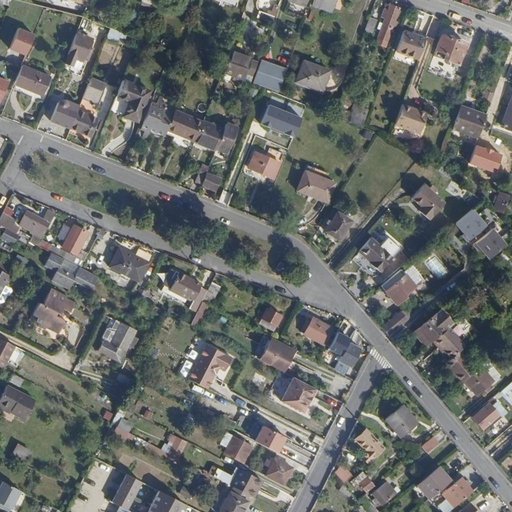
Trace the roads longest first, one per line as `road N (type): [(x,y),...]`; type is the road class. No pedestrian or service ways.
road 1 (residential): [(7,181),(200,258),(285,286),(334,289)]
road 2 (residential): [(334,289),(298,247),(33,139)]
road 3 (residential): [(511,495),(385,348)]
road 4 (residential): [(299,511),(385,348)]
